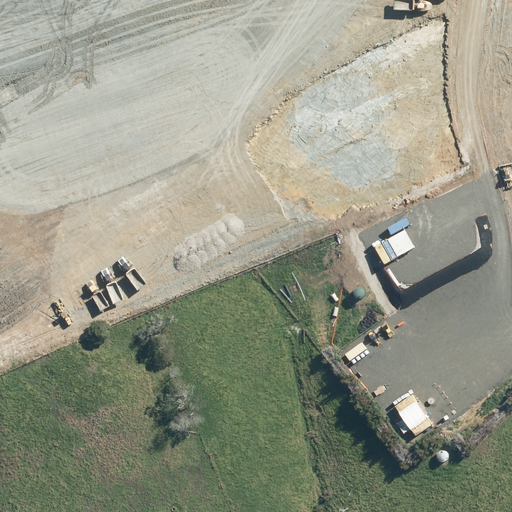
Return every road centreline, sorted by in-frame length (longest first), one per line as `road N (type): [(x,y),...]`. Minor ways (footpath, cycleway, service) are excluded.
road 1 (unknown): [(0,245),(511,29)]
road 2 (track): [(511,329),(498,317),(493,212),(466,100)]
road 3 (unknown): [(472,0),(511,115)]
